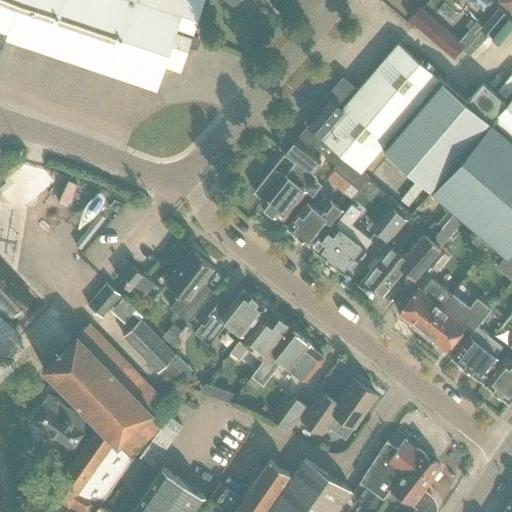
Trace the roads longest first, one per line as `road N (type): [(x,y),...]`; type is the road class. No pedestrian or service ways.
road 1 (residential): [(505,461),(177,193)]
road 2 (tertiary): [(177,193),(341,0)]
road 3 (tertiary): [(177,193),(0,126)]
